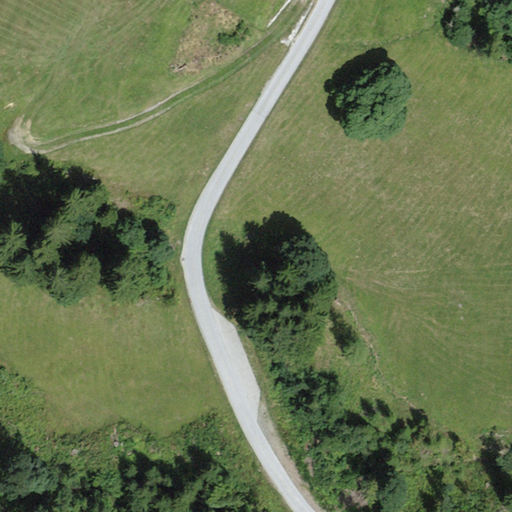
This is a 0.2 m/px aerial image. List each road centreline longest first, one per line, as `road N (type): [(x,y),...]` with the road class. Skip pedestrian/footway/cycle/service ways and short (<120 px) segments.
road 1 (track): [(325,0),(217,184),(192,254),(196,290),(261,450),(305,511)]
road 2 (track): [(32,145),(136,120),(198,87),(251,53),(297,0)]
